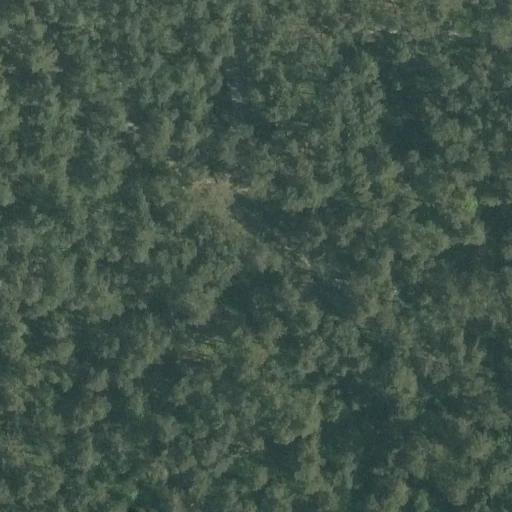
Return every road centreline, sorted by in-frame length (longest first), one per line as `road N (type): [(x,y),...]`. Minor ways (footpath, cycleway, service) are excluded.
road 1 (track): [(0,31),(208,190),(219,77),(237,54),(264,45),(511,43)]
road 2 (track): [(208,190),(511,424)]
